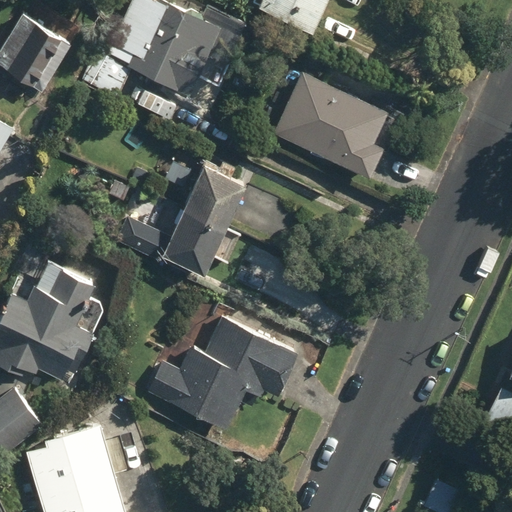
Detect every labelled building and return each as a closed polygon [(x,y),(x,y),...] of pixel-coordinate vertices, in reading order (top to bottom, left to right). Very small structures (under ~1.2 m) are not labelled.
[(41,0),(33,0),(0,47),(0,59),(42,89),(83,29),(41,0)] [(211,50),(224,21),(177,0),(122,0),(87,79),(121,94),(136,62),(168,77),(163,87),(208,108),(231,59),(211,50)] [(264,0),(263,3),(317,26),(328,0),(264,0)] [(392,107),(300,64),(292,82),(298,85),(279,127),(373,171),(388,140),(379,136),(392,107)] [(0,115),(0,151),(15,124),(0,115)] [(119,239),(191,270),(194,264),(211,271),(217,258),(226,262),(237,238),(227,234),(252,176),(236,169),(239,162),(212,150),(175,234),(130,214),(119,239)] [(43,366),(72,379),(96,327),(78,319),(98,277),(51,255),(31,299),(14,292),(0,321),(0,344),(2,345),(0,348),(0,363),(36,380),(43,366)] [(303,346),(227,308),(207,347),(193,341),(182,364),(167,356),(151,388),(229,427),(250,385),(276,398),(303,346)] [(511,384),(504,381),(489,413),(511,423),(511,384)] [(18,383),(0,397),(0,437),(10,449),(47,418),(18,383)] [(129,511),(105,418),(47,434),(49,440),(32,444),(49,511),(129,511)]
